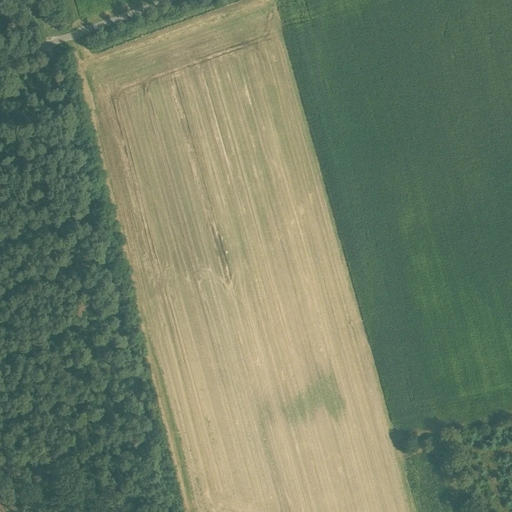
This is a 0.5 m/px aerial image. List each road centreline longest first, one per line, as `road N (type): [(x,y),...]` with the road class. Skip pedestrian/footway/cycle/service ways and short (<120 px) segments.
road 1 (track): [(52,45),(168,511)]
road 2 (unclassified): [(0,64),(176,0)]
